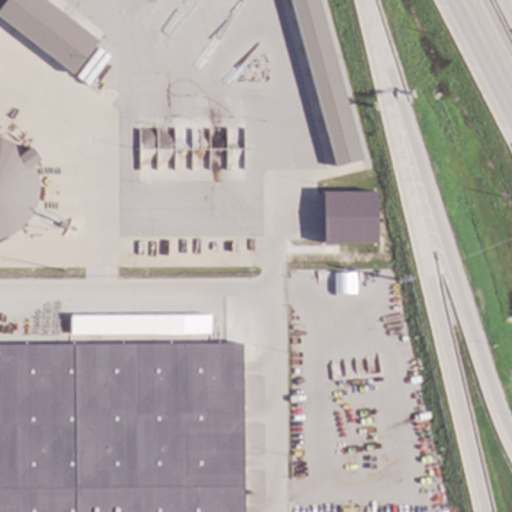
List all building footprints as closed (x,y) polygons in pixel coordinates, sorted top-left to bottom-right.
[(0,23),(0,2),(1,0),(37,0),(92,44),(66,76),(0,23)] [(329,167),(283,0),(312,0),(356,160),(329,167)] [(0,140),(6,143),(16,151),(17,152),(23,148),(32,160),(27,165),(30,172),(33,184),(33,197),(29,210),(23,221),(15,230),(4,237),(0,238),(0,140)] [(316,243),(316,192),(371,192),(371,242),(316,243)] [(332,296),(354,295),(353,274),(332,274),(332,296)] [(239,511),(240,343),(208,343),(208,316),(65,316),(65,344),(0,344),(0,511),(239,511)]
